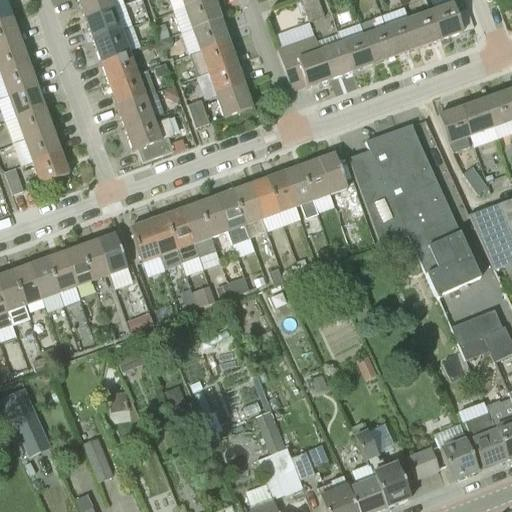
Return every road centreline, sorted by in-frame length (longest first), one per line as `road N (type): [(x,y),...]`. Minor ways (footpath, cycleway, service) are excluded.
road 1 (residential): [(296,131),(501,58)]
road 2 (residential): [(111,199),(39,0)]
road 3 (residential): [(111,199),(296,131)]
road 4 (residential): [(296,131),(247,0)]
